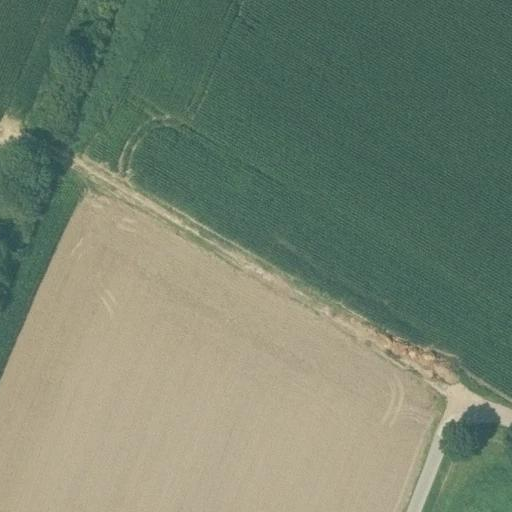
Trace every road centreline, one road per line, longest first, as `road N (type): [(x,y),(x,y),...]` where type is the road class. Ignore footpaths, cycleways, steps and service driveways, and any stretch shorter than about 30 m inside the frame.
road 1 (track): [(0,134),(77,159),(466,389)]
road 2 (track): [(466,389),(417,511)]
